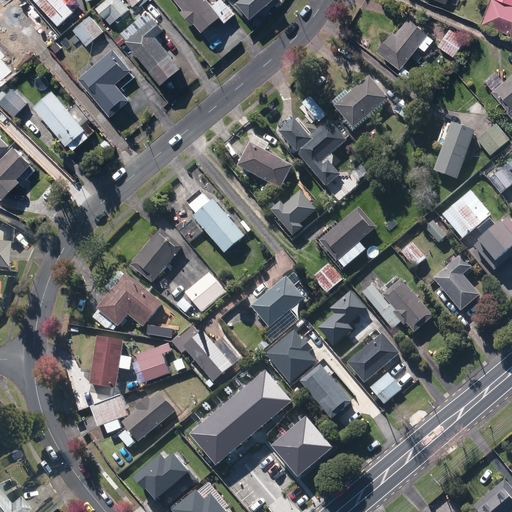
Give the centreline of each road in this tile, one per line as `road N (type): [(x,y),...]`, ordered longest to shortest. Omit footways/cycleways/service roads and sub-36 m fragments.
road 1 (residential): [(322,0),(74,234),(39,303),(33,361)]
road 2 (secondary): [(343,511),(511,371)]
road 3 (residential): [(33,361),(51,438),(104,511)]
